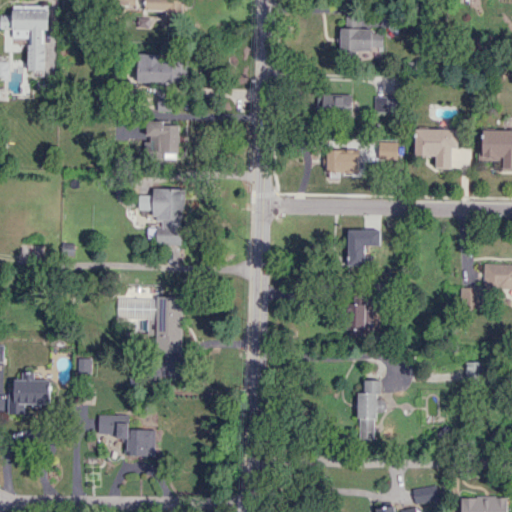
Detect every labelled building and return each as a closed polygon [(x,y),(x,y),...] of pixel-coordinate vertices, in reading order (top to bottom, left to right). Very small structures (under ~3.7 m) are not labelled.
[(167,8),(166,18),(182,18),(182,0),(116,0),(116,7),(167,8)] [(28,38),(27,69),(46,69),(47,5),(13,5),(12,14),(0,13),(0,27),(13,28),(12,37),(28,38)] [(370,46),(383,47),(383,32),(373,32),(373,28),(339,27),(339,50),(370,51),(370,46)] [(138,81),(182,82),(182,60),(159,60),(159,53),(138,53),(138,81)] [(0,78),(8,79),(8,60),(0,60),(0,78)] [(157,110),(172,110),(172,89),(157,88),(157,110)] [(351,93),(315,94),(316,112),(352,111),(351,93)] [(374,111),(396,111),(396,96),(375,95),(374,111)] [(179,158),(179,124),(165,124),(165,120),(148,120),(147,150),(157,150),(157,158),(179,158)] [(142,125),(116,127),(117,139),(143,137),(142,125)] [(436,167),(451,168),(452,146),(458,147),(459,128),(415,127),(415,155),(436,155),(436,167)] [(511,129),(481,129),(481,159),(503,160),(503,167),(511,167),(511,129)] [(397,139),(340,139),(340,148),(326,149),(327,171),(366,171),(366,164),(397,163),(397,139)] [(183,188),(153,187),(153,194),(139,194),(139,209),(154,209),(154,222),(157,222),(157,245),(183,245),(183,188)] [(380,229),(347,229),(348,265),(365,265),(365,245),(380,245),(380,229)] [(511,287),(511,263),(484,263),(483,287),(511,287)] [(479,308),(479,287),(460,287),(460,308),(479,308)] [(115,320),(134,320),(134,333),(155,333),(155,350),(181,351),(182,297),(116,295),(115,320)] [(363,336),(363,321),(375,321),(375,309),(365,309),(366,304),(349,303),(348,335),(363,336)] [(481,378),(482,361),(466,361),(465,377),(481,378)] [(50,403),(50,379),(39,379),(39,372),(22,371),(22,379),(14,379),(14,390),(8,390),(8,413),(25,413),(25,403),(50,403)] [(358,438),(377,438),(377,394),(381,394),(381,380),(364,379),(364,392),(358,392),(358,438)] [(129,414),(98,414),(98,433),(117,433),(117,438),(126,438),(125,454),(155,455),(155,428),(128,428),(129,414)] [(416,504),(439,499),(435,484),(412,489),(416,504)] [(460,511),(506,511),(506,495),(461,496),(460,511)]
